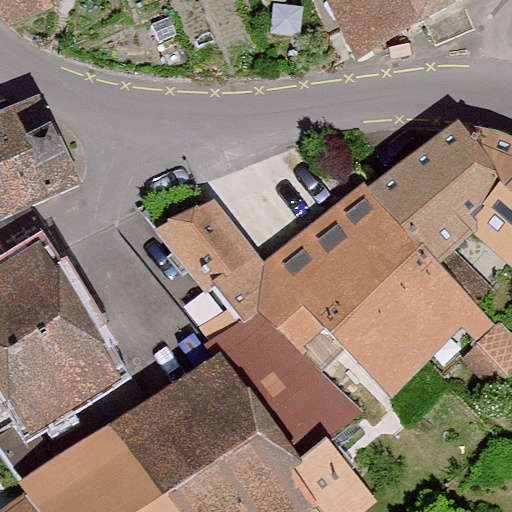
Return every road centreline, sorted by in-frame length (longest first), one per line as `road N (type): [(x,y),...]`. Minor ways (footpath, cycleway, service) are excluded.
road 1 (residential): [(0,254),(254,110)]
road 2 (unclassified): [(0,55),(100,103),(254,110)]
road 3 (unclassified): [(254,110),(486,91),(511,106)]
